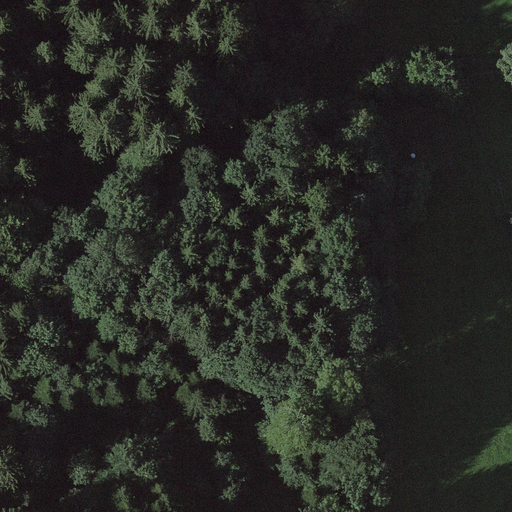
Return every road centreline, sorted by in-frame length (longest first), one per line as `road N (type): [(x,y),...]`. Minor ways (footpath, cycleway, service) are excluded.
road 1 (track): [(511,251),(453,64),(400,58),(349,81),(340,149),(379,352),(377,511)]
road 2 (track): [(0,500),(154,425),(226,416),(269,389),(379,352)]
